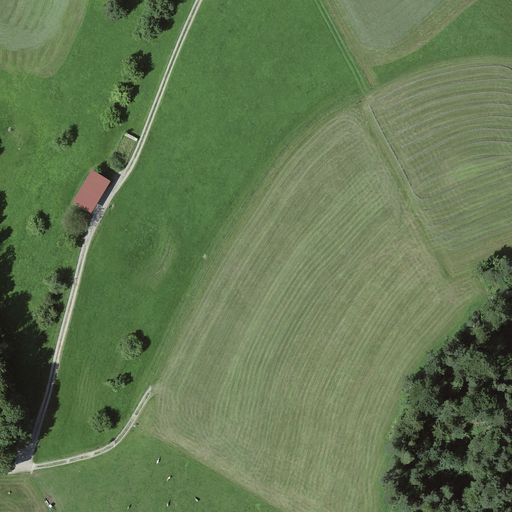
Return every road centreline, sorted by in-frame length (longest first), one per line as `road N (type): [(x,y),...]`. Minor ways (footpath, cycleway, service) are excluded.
road 1 (track): [(22,468),(99,452),(126,431),(230,231),(286,152),(332,110),(448,58),(511,57)]
road 2 (track): [(199,0),(134,160),(99,207),(22,468)]
